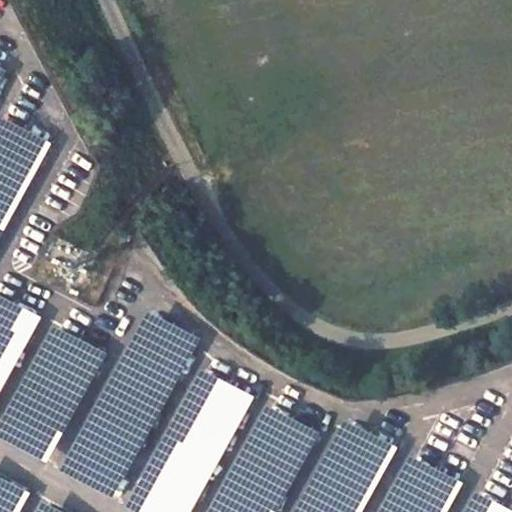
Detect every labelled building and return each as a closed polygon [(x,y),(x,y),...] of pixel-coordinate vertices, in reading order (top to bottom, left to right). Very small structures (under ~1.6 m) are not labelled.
[(0,231),(19,193),(7,188),(0,202),(0,231)] [(181,368),(202,331),(153,303),(138,331),(172,350),(166,360),(181,368)] [(233,429),(254,387),(202,361),(193,379),(214,390),(202,413),(233,429)] [(227,467),(205,511),(274,511),(318,421),(266,396),(241,449),(242,450),(233,470),(227,467)] [(357,511),(395,436),(342,410),(306,483),(304,481),(292,505),(303,511),(302,511),(357,511)] [(51,437),(5,414),(0,424),(0,430),(43,452),(51,437)] [(437,511),(457,468),(406,446),(377,511),(437,511)] [(161,498),(137,484),(128,499),(149,511),(185,511),(206,478),(182,463),(161,498)] [(511,511),(511,501),(473,483),(459,511),(511,511)]
